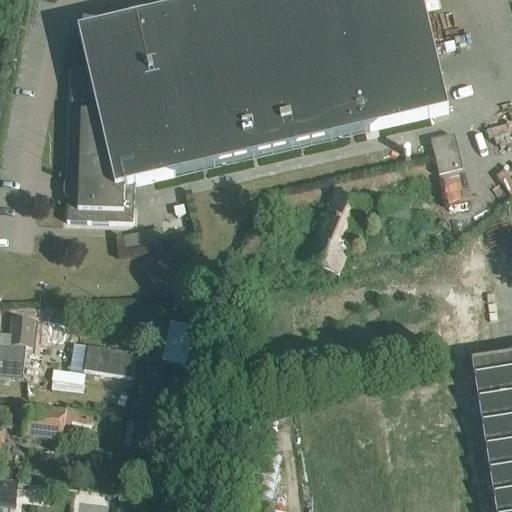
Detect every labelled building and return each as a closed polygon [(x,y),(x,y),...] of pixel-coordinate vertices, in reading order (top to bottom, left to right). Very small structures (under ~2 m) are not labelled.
[(448,114),(421,0),(222,0),(78,34),(87,68),(72,72),(67,225),(133,227),(134,212),(123,211),(124,190),(133,188),(134,188),(448,114)] [(462,173),(454,137),(430,143),(439,178),(462,173)] [(336,191),(305,262),(338,276),(369,205),(336,191)] [(411,200),(385,197),(382,219),(408,222),(411,200)] [(203,204),(207,230),(222,227),(218,201),(203,204)] [(0,363),(9,364),(11,349),(31,351),(32,341),(64,344),(66,326),(12,321),(10,337),(0,335),(0,363)] [(396,342),(441,344),(441,325),(421,325),(420,338),(404,337),(405,327),(397,327),(396,342)] [(172,327),(162,365),(186,370),(187,366),(196,370),(203,337),(195,337),(195,333),(172,327)] [(511,511),(511,359),(474,365),(474,368),(496,511),(511,511)] [(142,370),(94,370),(94,396),(142,396),(142,370)] [(31,407),(27,438),(94,447),(98,416),(31,407)] [(253,452),(244,495),(269,501),(279,457),(253,452)] [(18,486),(3,484),(0,483),(0,508),(15,510),(18,486)]
